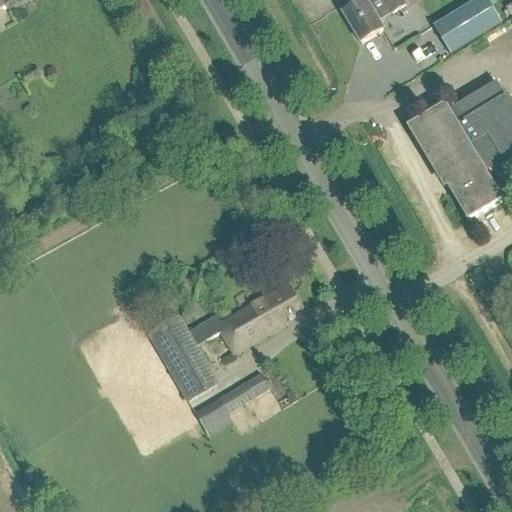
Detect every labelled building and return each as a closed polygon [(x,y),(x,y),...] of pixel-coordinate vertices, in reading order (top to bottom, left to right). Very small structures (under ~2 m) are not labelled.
[(0,0),(0,9),(15,0),(0,0)] [(392,16),(406,8),(401,0),(372,0),(343,17),(361,47),(385,33),(375,16),(387,8),(392,16)] [(485,0),(483,0),(434,31),(450,58),(502,27),(485,0)] [(470,225),(511,199),(511,178),(507,182),(497,165),(511,155),(511,106),(500,87),(452,116),(449,112),(414,132),(470,225)] [(150,338),(174,381),(188,407),(219,389),(197,350),(221,336),(234,358),(285,329),(282,325),(302,313),(287,287),(220,324),(218,319),(189,335),(181,321),(150,338)] [(262,378),(196,418),(209,440),(232,426),(228,418),(271,393),(262,378)]
